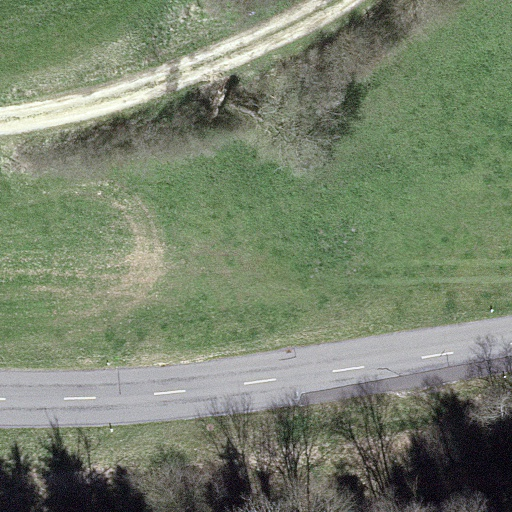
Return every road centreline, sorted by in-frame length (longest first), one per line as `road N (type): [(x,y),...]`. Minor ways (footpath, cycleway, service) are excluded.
road 1 (tertiary): [(0,398),(160,394),(511,340)]
road 2 (track): [(348,0),(255,59),(144,107),(0,127)]
